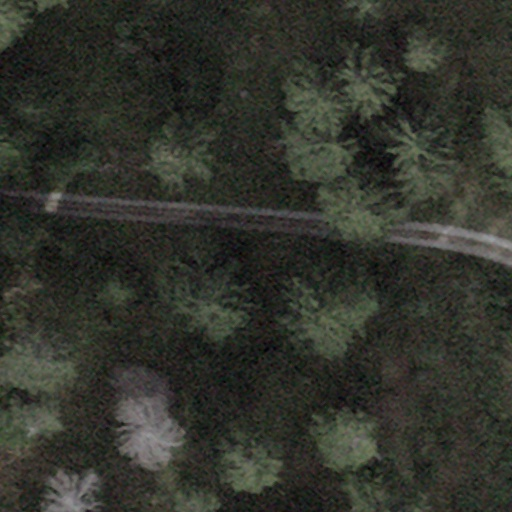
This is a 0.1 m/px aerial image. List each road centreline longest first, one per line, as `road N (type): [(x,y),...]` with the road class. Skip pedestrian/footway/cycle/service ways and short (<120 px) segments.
road 1 (track): [(511,267),(196,210),(0,197)]
road 2 (track): [(511,232),(245,33),(124,0)]
